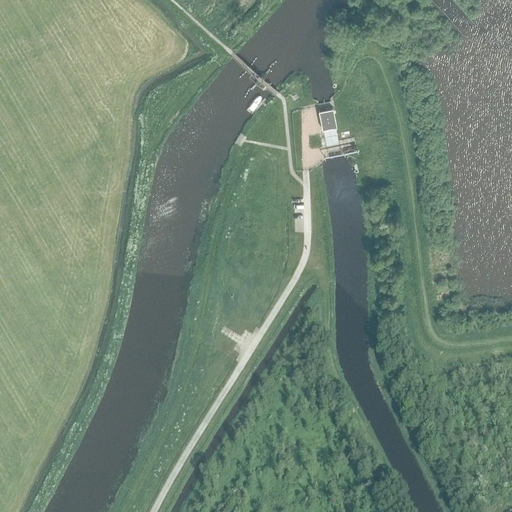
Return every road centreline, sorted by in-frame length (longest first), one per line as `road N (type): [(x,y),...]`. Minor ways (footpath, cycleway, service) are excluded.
road 1 (track): [(269,0),(144,166),(111,348),(35,511)]
road 2 (unclassified): [(151,511),(299,271),(305,186)]
